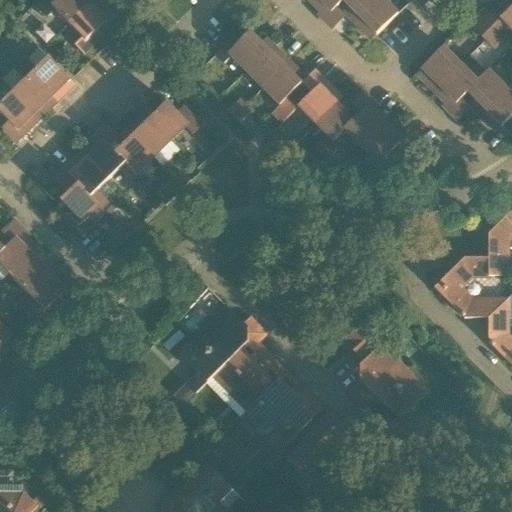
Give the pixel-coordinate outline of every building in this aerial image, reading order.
[(54,10),(68,24),(89,3),(86,0),(46,0),(37,9),(46,18),(54,10)] [(343,0),(308,0),(307,1),(319,12),(324,7),(330,13),(342,2),(343,0)] [(343,0),(342,2),(347,7),(341,13),(352,24),(376,0),(343,0)] [(397,14),(382,0),(376,0),(352,24),(364,35),(369,30),(375,36),(397,14)] [(412,0),(420,8),(427,2),(425,0),(412,0)] [(511,31),(511,32),(511,1),(511,0),(507,0),(499,8),(505,14),(493,26),(505,37),(511,31)] [(107,21),(89,3),(68,24),(82,39),(74,47),(83,55),(102,36),(97,31),(107,21)] [(493,26),(487,32),(499,44),(505,37),(493,26)] [(487,32),(481,38),(493,50),(499,44),(487,32)] [(229,59),(244,73),(266,51),(248,33),(238,43),(233,38),(214,56),(223,65),(229,59)] [(16,46),(9,54),(19,64),(24,58),(26,57),(16,46)] [(421,82),(432,93),(459,66),(442,48),(420,70),(427,76),(421,82)] [(244,73),(262,90),(288,62),(277,51),(272,56),(266,51),(244,73)] [(36,71),(24,58),(19,64),(57,103),(74,86),(49,59),(36,71)] [(300,73),(288,62),(262,90),(279,107),(285,100),(287,102),(302,87),(294,79),(300,73)] [(13,93),(40,120),(57,103),(19,64),(13,69),(25,82),(13,93)] [(455,104),(467,93),(476,83),(459,66),(432,93),(443,104),(449,98),(455,104)] [(466,104),(477,116),(505,89),(488,71),(476,83),(467,93),(472,99),(466,104)] [(310,95),(302,87),(287,102),(295,110),(296,108),(312,124),(340,97),(331,87),(325,93),(319,87),(310,95)] [(511,95),(505,89),(477,116),(489,127),(494,121),(500,127),(511,115),(511,95)] [(40,120),(13,93),(0,105),(0,129),(1,130),(5,126),(14,134),(23,125),(28,131),(40,120)] [(312,148),(319,154),(331,143),(342,132),(353,120),(347,115),(353,109),(340,97),(312,124),(324,136),(312,148)] [(245,106),(239,100),(227,112),(233,117),(245,106)] [(295,110),(287,102),(285,100),(279,107),(271,114),(281,124),(289,117),(295,110)] [(192,136),(201,127),(182,108),(176,113),(166,103),(149,120),(170,142),(184,128),(192,136)] [(233,117),(239,123),(247,116),(251,112),(245,106),(233,117)] [(364,109),(353,120),(342,132),(359,148),(387,121),(376,110),(370,115),(364,109)] [(137,120),(126,131),(153,159),(170,142),(149,120),(143,126),(137,120)] [(398,131),(387,121),(359,148),(376,166),(395,147),(402,154),(411,145),(403,137),(398,143),(392,137),(398,131)] [(115,154),(136,175),(153,159),(126,131),(115,142),(120,148),(115,154)] [(107,181),(119,170),(130,182),(136,177),(135,176),(136,175),(115,154),(104,142),(97,148),(92,142),(80,154),(107,181)] [(337,149),(331,143),(319,154),(325,161),(337,149)] [(77,185),(98,206),(102,210),(109,204),(96,191),(107,181),(80,154),(69,165),(75,170),(69,176),(77,185)] [(181,172),(173,180),(182,189),(190,181),(181,172)] [(182,189),(173,180),(166,187),(175,196),(182,189)] [(64,217),(82,236),(92,226),(106,213),(102,210),(98,206),(77,185),(60,202),(70,212),(64,217)] [(511,248),(511,210),(488,235),(488,259),(489,278),(506,277),(506,249),(511,248)] [(3,250),(0,253),(0,266),(10,277),(38,251),(27,239),(21,245),(15,239),(3,250)] [(49,262),(38,251),(10,277),(27,295),(49,274),(43,267),(49,262)] [(487,319),(506,301),(476,301),(470,301),(458,290),(470,278),(489,278),(488,259),(464,259),(433,289),(464,319),(487,319)] [(41,310),(34,316),(42,325),(61,306),(56,301),(66,291),(49,274),(27,295),(41,310)] [(511,343),(505,335),(505,319),(511,319),(511,309),(511,297),(506,301),(487,319),(488,343),(511,367),(511,343)] [(0,321),(10,311),(0,300),(0,321)] [(238,352),(247,344),(247,328),(225,306),(176,354),(198,375),(186,387),(195,396),(214,377),(213,376),(238,352)] [(0,357),(11,348),(5,342),(11,336),(0,324),(0,357)] [(353,352),(363,362),(359,366),(359,381),(411,433),(418,425),(407,414),(429,391),(381,344),(377,348),(367,338),(353,352)] [(214,377),(248,411),(254,405),(272,387),(272,386),(238,352),(213,376),(214,377)] [(274,437),(284,447),(297,435),(311,421),(301,411),(305,407),(284,386),(272,386),(272,387),(254,405),(248,411),(241,418),(266,444),(274,437)] [(304,443),(297,435),(284,447),(279,452),(305,479),(317,466),(327,476),(360,444),(335,418),(314,439),(308,438),(304,443)] [(182,511),(225,511),(239,498),(226,484),(207,466),(185,487),(185,493),(179,500),(184,505),(184,511),(182,511)] [(220,477),(230,487),(239,478),(229,468),(220,477)] [(0,511),(31,511),(34,509),(43,500),(39,496),(29,505),(21,496),(0,495),(0,511)]
